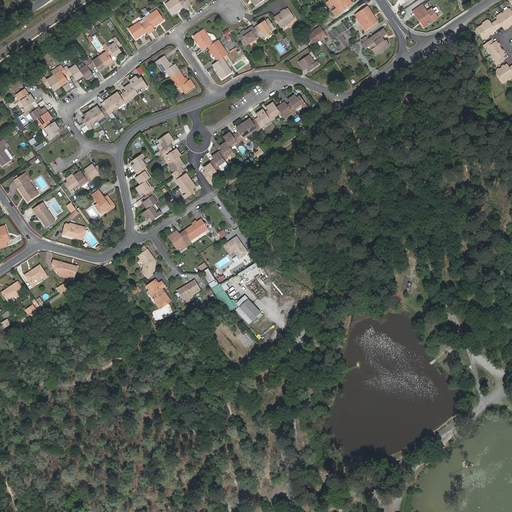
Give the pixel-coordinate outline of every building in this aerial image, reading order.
[(185,9),(188,7),(183,0),(171,0),(166,4),(173,14),(183,7),(185,9)] [(348,6),(352,4),(349,0),(331,0),(327,3),(330,7),(334,4),(337,8),(332,11),(335,15),(344,9),(342,6),(346,3),(348,6)] [(366,29),(378,21),(368,7),(359,13),(365,22),(362,24),(366,29)] [(424,27),(438,18),(432,9),(427,12),(425,8),(422,10),(419,7),(414,10),(417,14),(415,15),(424,27)] [(274,18),(281,28),(295,18),(288,8),(274,18)] [(155,30),(153,27),(164,20),(157,10),(147,17),(148,20),(145,22),(152,32),(155,30)] [(505,29),(511,25),(504,13),(497,18),(498,20),(495,22),(499,28),(502,26),(505,29)] [(260,37),(261,38),(275,29),(269,19),(254,28),(260,37)] [(497,30),(499,28),(495,22),(492,24),(490,20),(482,26),(477,29),(484,39),(485,38),(486,40),(488,38),(487,37),(492,34),(497,31),(497,30)] [(148,34),(152,32),(145,22),(142,25),(140,22),(129,29),(135,39),(146,32),(148,34)] [(239,36),(246,46),(260,37),(254,28),(253,26),(239,36)] [(320,26),(314,30),(315,32),(317,35),(323,31),(320,26)] [(386,41),(385,41),(382,37),(387,34),(383,29),(368,40),(366,37),(362,40),(363,43),(362,43),(366,48),(375,42),(378,46),(373,50),(376,54),(389,45),(386,41)] [(193,36),(203,51),(209,47),(213,44),(203,30),(193,36)] [(322,41),(327,37),(323,31),(317,35),(321,39),(322,41)] [(315,43),(321,39),(317,35),(315,32),(310,36),(315,43)] [(122,54),(118,48),(122,45),(116,37),(113,40),(115,43),(108,47),(113,55),(116,58),(122,54)] [(223,58),(228,54),(218,40),(213,44),(209,47),(218,61),(223,58)] [(486,48),(488,48),(492,54),(501,48),(497,41),(494,43),(492,40),(484,45),(486,48)] [(106,66),(113,61),(110,57),(113,55),(108,47),(107,46),(104,49),(106,52),(100,57),(106,66)] [(497,65),(505,60),(503,57),(506,55),(501,48),(492,54),(496,61),(495,62),(497,65)] [(309,71),(319,65),(312,55),(310,56),(309,55),(299,62),(305,70),(307,68),(309,71)] [(163,72),(166,70),(171,77),(180,71),(175,64),(171,66),(164,56),(156,62),(163,72)] [(96,66),(99,71),(106,66),(100,57),(93,61),(91,58),(88,60),(93,68),(96,66)] [(222,79),(232,72),(223,58),(218,61),(212,65),(222,79)] [(87,81),(94,76),(90,71),(93,68),(88,60),(84,62),(86,65),(80,70),(83,76),(87,81)] [(509,81),(510,80),(511,79),(510,77),(511,76),(511,64),(509,66),(508,64),(500,70),(495,73),(502,83),(508,79),(509,81)] [(58,68),(61,71),(54,75),(60,85),(67,80),(64,76),(68,74),(64,68),(62,65),(58,68)] [(73,75),(76,80),(83,76),(80,70),(76,65),(69,70),(67,66),(64,68),(68,74),(70,77),(73,75)] [(142,66),(137,68),(141,74),(145,71),(142,66)] [(190,80),(187,82),(180,71),(171,77),(179,87),(181,86),(186,92),(195,86),(190,80)] [(48,87),(51,85),(53,89),(60,85),(54,75),(47,80),(45,77),(42,79),(48,87)] [(145,89),(148,87),(141,77),(138,79),(136,76),(130,81),(131,83),(134,87),(137,92),(144,87),(145,89)] [(138,94),(137,92),(134,87),(131,83),(124,88),(126,91),(124,93),(129,102),(132,100),(132,99),(138,94)] [(126,104),(129,102),(124,93),(120,96),(118,92),(111,97),(119,108),(126,103),(126,104)] [(34,106),(32,103),(35,101),(30,95),(21,100),(26,107),(23,109),(25,112),(34,106)] [(303,107),(307,105),(300,96),(297,98),(295,95),(288,99),(291,103),(295,109),(302,105),(303,107)] [(112,113),(119,108),(111,97),(104,102),(106,105),(103,107),(109,115),(112,113)] [(274,119),(274,118),(281,113),(277,108),(273,102),(266,107),(268,110),(265,112),(271,120),(271,121),(274,119)] [(294,115),(294,114),(297,112),(295,109),(291,103),(287,105),(285,102),(277,108),(281,113),(286,121),(294,115)] [(30,114),(35,121),(39,118),(48,112),(45,108),(41,110),(39,108),(36,110),(34,106),(25,112),(27,115),(30,114)] [(106,118),(109,115),(103,107),(100,109),(98,106),(91,111),(99,121),(105,117),(106,118)] [(264,126),(264,125),(271,120),(265,112),(263,109),(256,114),(259,117),(256,119),(262,128),(264,126)] [(93,128),(92,126),(99,121),(91,111),(85,115),(86,118),(83,120),(90,130),(93,128)] [(51,124),(49,121),(52,119),(48,112),(39,118),(43,125),(41,127),(43,130),(51,124)] [(21,129),(25,127),(19,117),(16,119),(21,129)] [(258,130),(262,128),(256,119),(252,122),(250,118),(243,123),(251,134),(257,129),(258,130)] [(47,137),(49,140),(59,133),(57,130),(59,128),(55,122),(51,124),(43,130),(42,133),(46,137),(47,137)] [(244,139),(251,134),(243,123),(236,128),(238,131),(236,133),(242,141),(245,140),(244,139)] [(243,143),(242,141),(236,133),(233,135),(230,132),(223,137),(226,141),(233,151),(237,148),(235,145),(238,143),(238,144),(240,143),(241,145),(243,143)] [(164,148),(162,149),(164,153),(171,148),(173,147),(170,143),(174,141),(168,133),(158,140),(164,148)] [(0,162),(2,166),(10,160),(1,147),(6,143),(3,139),(0,141),(0,162)] [(237,157),(233,151),(226,141),(220,146),(222,150),(218,152),(224,161),(228,158),(227,157),(230,155),(233,159),(237,157)] [(172,162),(179,157),(181,156),(176,149),(173,151),(171,148),(164,153),(163,154),(165,157),(167,155),(172,162)] [(255,153),(257,157),(264,153),(261,149),(255,153)] [(220,168),(219,167),(226,163),(224,161),(218,152),(212,157),(214,160),(211,162),(217,170),(220,168)] [(146,166),(147,165),(143,158),(144,157),(142,154),(133,160),(135,163),(133,165),(137,172),(138,172),(146,166)] [(181,172),(184,170),(181,167),(184,165),(179,157),(172,162),(169,164),(174,172),(172,173),(174,177),(181,172)] [(211,178),(217,173),(218,173),(217,170),(211,162),(203,167),(206,171),(202,173),(209,182),(212,180),(211,178)] [(101,177),(104,175),(98,166),(95,168),(93,164),(85,170),(86,172),(92,180),(100,175),(101,177)] [(145,181),(151,177),(147,170),(148,170),(146,166),(138,172),(139,175),(136,178),(140,185),(145,181)] [(89,182),(92,180),(86,172),(83,174),(81,171),(74,176),(79,184),(81,185),(88,181),(89,182)] [(28,201),(36,196),(27,183),(29,181),(30,180),(25,172),(20,176),(22,179),(17,183),(20,187),(19,188),(28,201)] [(175,181),(177,180),(182,186),(191,180),(187,173),(183,175),(181,172),(174,177),(173,178),(175,181)] [(73,188),(79,184),(74,176),(73,174),(66,179),(68,182),(65,184),(72,194),(75,191),(73,188)] [(186,199),(195,192),(193,189),(196,186),(191,180),(182,186),(186,193),(184,195),(186,199)] [(36,196),(38,194),(29,181),(27,183),(36,196)] [(153,191),(154,190),(152,186),(150,188),(145,181),(140,185),(136,187),(141,194),(144,192),(146,196),(153,191)] [(112,209),(116,206),(108,195),(104,198),(102,196),(102,195),(99,190),(93,195),(96,200),(97,199),(99,201),(98,202),(104,210),(107,208),(109,206),(112,209)] [(152,206),(158,202),(154,195),(155,194),(153,191),(146,196),(144,197),(146,200),(143,202),(148,209),(152,206)] [(46,226),(54,220),(42,202),(32,210),(37,217),(39,216),(46,226)] [(95,205),(100,212),(104,210),(98,202),(95,205)] [(160,211),(157,213),(152,206),(148,209),(143,212),(147,219),(150,217),(153,220),(162,214),(160,211)] [(197,222),(194,225),(184,231),(190,241),(192,243),(209,231),(201,220),(197,222)] [(63,234),(82,239),(85,230),(65,224),(63,234)] [(186,243),(180,234),(177,230),(169,236),(178,249),(181,247),(186,243)] [(190,241),(184,231),(180,234),(186,243),(190,241)] [(223,244),(230,253),(234,251),(236,254),(246,248),(236,235),(223,244)] [(153,272),(154,271),(156,261),(153,261),(153,260),(152,259),(153,256),(147,249),(143,252),(138,255),(143,262),(142,271),(145,275),(152,276),(153,272)] [(59,272),(74,276),(77,266),(54,260),(53,265),(55,269),(60,270),(59,272)] [(44,279),(48,277),(40,265),(25,275),(33,287),(37,284),(36,282),(34,280),(41,275),(43,278),(44,279)] [(208,269),(203,273),(212,288),(218,285),(208,269)] [(220,282),(226,278),(223,273),(217,277),(220,282)] [(162,291),(161,288),(162,287),(165,285),(162,280),(158,283),(156,279),(147,285),(150,289),(151,288),(154,293),(153,294),(154,297),(153,298),(154,299),(156,299),(157,301),(156,302),(160,308),(171,300),(164,290),(162,291)] [(193,293),(200,289),(195,280),(188,284),(189,286),(187,286),(185,286),(179,290),(184,298),(193,293)] [(14,299),(13,297),(23,290),(17,282),(2,292),(9,302),(11,303),(11,302),(14,300),(14,299)] [(227,311),(233,307),(219,284),(218,285),(212,288),(227,311)] [(187,302),(192,299),(194,295),(193,293),(184,298),(187,302)] [(235,303),(238,306),(246,299),(243,296),(235,303)] [(250,319),(258,312),(246,299),(238,306),(250,319)] [(29,314),(36,310),(33,305),(26,310),(29,314)] [(246,322),(250,319),(238,306),(234,310),(246,322)] [(250,319),(253,323),(261,315),(258,312),(250,319)]
